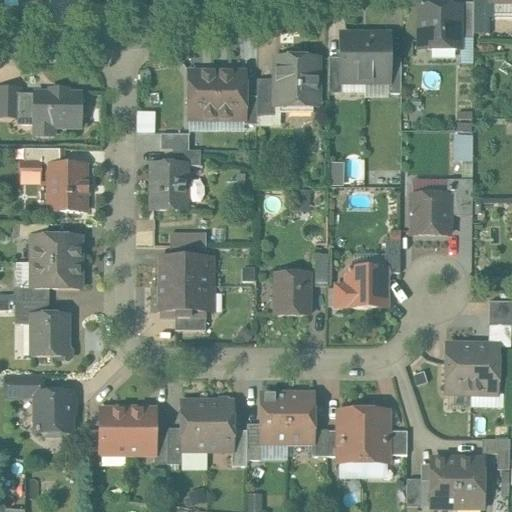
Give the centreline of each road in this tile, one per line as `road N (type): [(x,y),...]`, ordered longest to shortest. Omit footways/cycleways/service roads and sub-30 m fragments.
road 1 (residential): [(125,41),(124,306),(128,334),(145,351),(176,359),(340,362),(389,355),(415,329),(434,291)]
road 2 (residential): [(125,41),(313,0)]
road 3 (residential): [(0,40),(125,41)]
